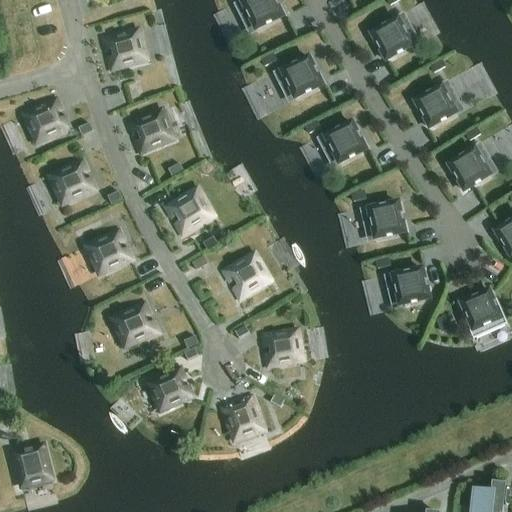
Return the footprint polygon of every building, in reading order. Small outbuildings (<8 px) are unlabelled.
[(256,31),(284,17),(274,0),(248,0),(242,4),(256,31)] [(386,62),(413,47),(398,19),(371,35),(386,62)] [(104,40),(111,70),(141,63),(134,33),(104,40)] [(274,53),(262,59),(266,66),(277,61),(274,53)] [(295,100),(323,86),(309,58),(281,72),(295,100)] [(442,60),(431,66),(435,74),(446,68),(442,60)] [(430,129),(457,114),(442,87),(415,102),(430,129)] [(40,142),(68,129),(55,101),(27,114),(40,142)] [(158,113),(129,125),(140,153),(169,142),(158,113)] [(317,120),(306,126),(310,134),(321,128),(317,120)] [(339,165),(367,151),(352,123),(325,138),(339,165)] [(90,124),(80,129),(84,137),(94,132),(90,124)] [(477,127),(466,134),(471,142),(482,135),(477,127)] [(464,192),(491,176),(475,150),(448,166),(464,192)] [(67,204),(95,191),(82,163),(54,176),(67,204)] [(179,165),(169,171),(173,179),(184,173),(179,165)] [(365,191),(352,193),(354,201),(367,199),(365,191)] [(119,193),(109,197),(113,206),(123,201),(119,193)] [(182,235),(209,219),(193,193),(166,208),(182,235)] [(376,240),(406,233),(399,203),(369,210),(376,240)] [(511,259),(511,258),(511,221),(495,232),(511,259)] [(132,261),(119,233),(91,246),(104,274),(132,261)] [(214,238),(204,244),(209,251),(219,245),(214,238)] [(204,257),(193,263),(198,271),(208,265),(204,257)] [(266,283),(251,257),(224,273),(240,299),(266,283)] [(390,258),(376,260),(378,269),(392,266),(390,258)] [(400,307),(430,299),(423,269),(393,277),(400,307)] [(474,332),(502,320),(490,291),(461,304),(474,332)] [(158,334),(145,306),(117,319),(130,347),(158,334)] [(445,316),(437,320),(442,333),(451,329),(445,316)] [(246,328),(236,334),(240,341),(250,334),(246,328)] [(269,368),(299,363),(295,332),(264,337),(269,368)] [(196,337),(185,342),(189,350),(200,345),(196,337)] [(185,355),(188,362),(200,357),(196,349),(185,355)] [(165,411),(193,398),(180,370),(152,383),(165,411)] [(275,397),(270,405),(281,411),(285,403),(275,397)] [(233,438),(263,427),(252,398),(222,409),(233,438)] [(21,485),(52,477),(44,447),(14,454),(21,485)] [(495,495),(475,492),(472,511),(503,511),(506,487),(496,486),(495,495)]
